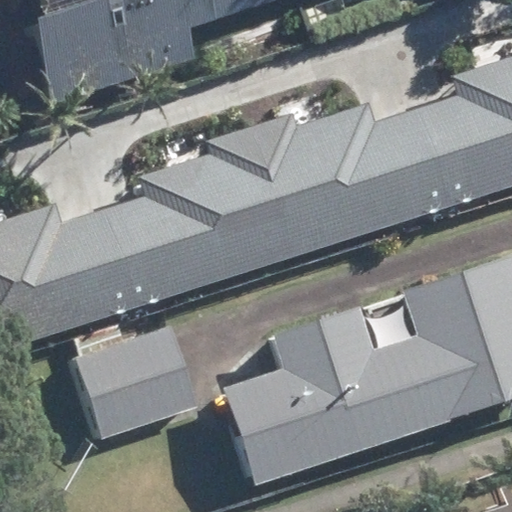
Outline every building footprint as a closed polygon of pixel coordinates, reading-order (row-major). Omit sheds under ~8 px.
[(78,0),(81,8),(21,28),(45,104),(189,59),(182,34),(283,0),(78,0)] [(347,133),(170,189),(201,285),(377,229),(347,133)] [(46,253),(0,268),(0,281),(20,337),(70,320),(46,253)] [(268,341),(281,374),(218,395),(251,492),(511,402),(511,266),(509,258),(401,296),(416,340),(368,355),(353,312),(268,341)] [(70,341),(76,359),(70,362),(97,443),(192,411),(164,329),(119,345),(112,327),(70,341)] [(0,478),(32,469),(9,392),(0,394),(0,478)] [(511,511),(511,487),(498,492),(504,510),(496,511),(511,511)]
